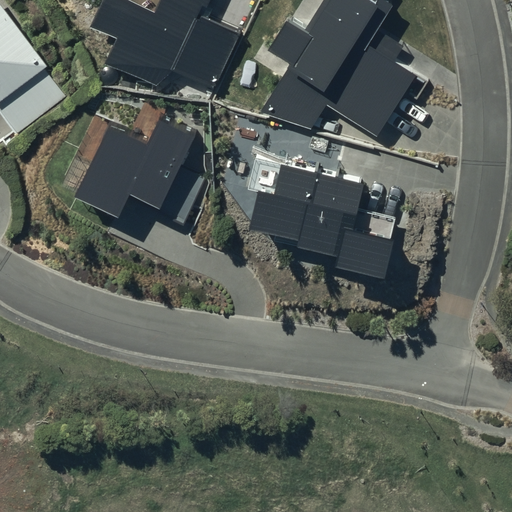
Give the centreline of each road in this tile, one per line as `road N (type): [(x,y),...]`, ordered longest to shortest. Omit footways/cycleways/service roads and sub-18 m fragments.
road 1 (residential): [(0,272),(112,323),(436,372)]
road 2 (residential): [(436,372),(481,196),(486,135),(470,0)]
